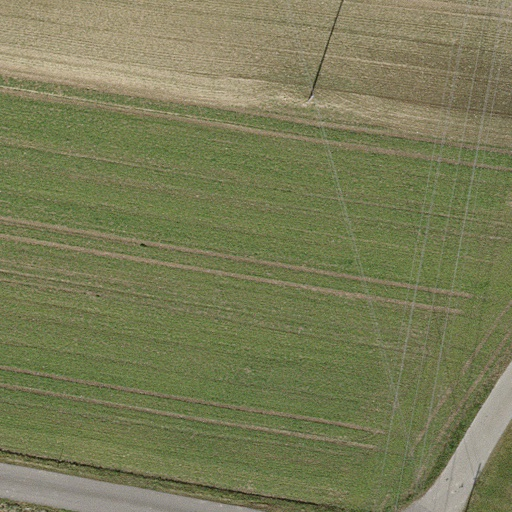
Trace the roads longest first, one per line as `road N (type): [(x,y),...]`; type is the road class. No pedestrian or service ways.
road 1 (track): [(0,477),(197,511)]
road 2 (track): [(511,394),(436,511)]
